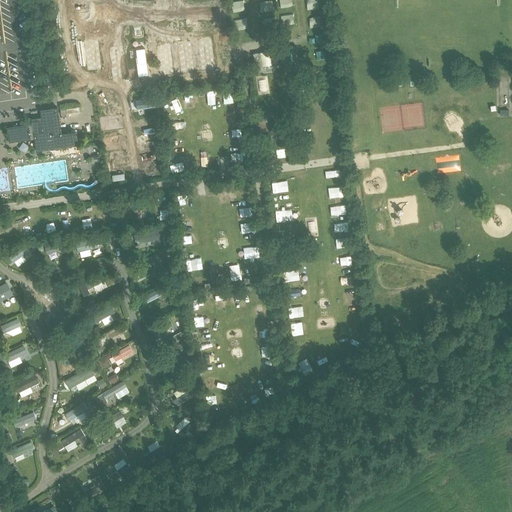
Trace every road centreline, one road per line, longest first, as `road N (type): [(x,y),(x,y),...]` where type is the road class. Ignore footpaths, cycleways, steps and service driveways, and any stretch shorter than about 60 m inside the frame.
road 1 (unknown): [(21,275),(101,260),(124,276),(152,408),(139,428),(60,474),(44,454),(54,376),(31,308)]
road 2 (track): [(511,294),(97,511)]
road 3 (unknown): [(295,0),(297,43),(239,51),(254,169),(429,152)]
